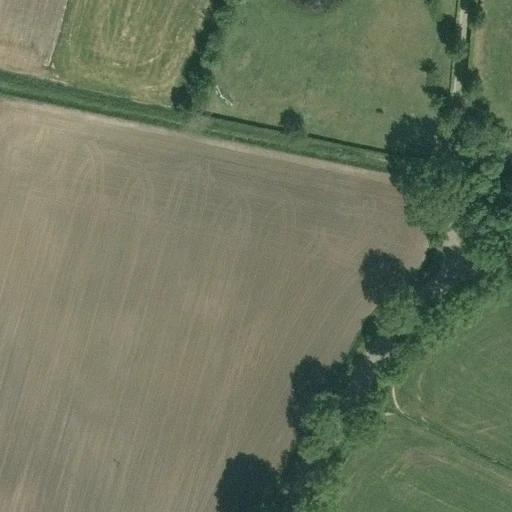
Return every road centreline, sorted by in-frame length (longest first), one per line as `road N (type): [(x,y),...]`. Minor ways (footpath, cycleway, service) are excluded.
road 1 (unclassified): [(295,511),(407,314),(511,258)]
road 2 (unknown): [(456,282),(479,0)]
